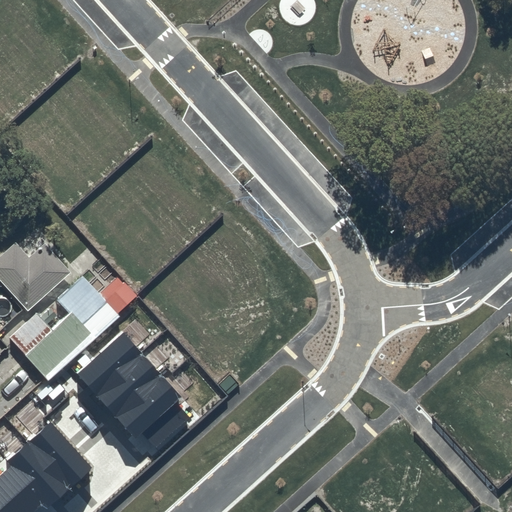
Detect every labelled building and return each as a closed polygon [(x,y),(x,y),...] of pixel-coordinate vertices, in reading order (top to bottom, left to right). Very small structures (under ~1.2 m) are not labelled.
[(0,84),(14,101),(12,103),(122,225),(164,187),(4,9),(0,13),(0,84)] [(511,109),(511,110),(511,111),(511,117),(496,121),(511,185),(511,109)] [(511,197),(264,248),(275,303),(309,296),(313,318),(356,309),(363,345),(416,334),(408,297),(452,288),(460,324),(511,314),(506,291),(511,290),(508,276),(511,275),(511,197)] [(14,245),(0,257),(0,284),(27,315),(71,275),(44,245),(28,260),(14,245)] [(34,313),(5,342),(68,406),(138,337),(81,278),(55,303),(67,316),(52,331),(34,313)] [(272,306),(200,367),(226,397),(234,390),(244,402),(308,348),(272,306)] [(511,387),(325,427),(341,502),(382,493),(385,511),(438,511),(436,496),(442,494),(440,482),(478,474),(486,508),(511,502),(511,387)] [(29,424),(60,459),(82,440),(51,405),(29,424)] [(267,451),(200,511),(282,511),(304,492),(267,451)] [(73,511),(80,506),(40,464),(0,501),(0,511),(73,511)]
